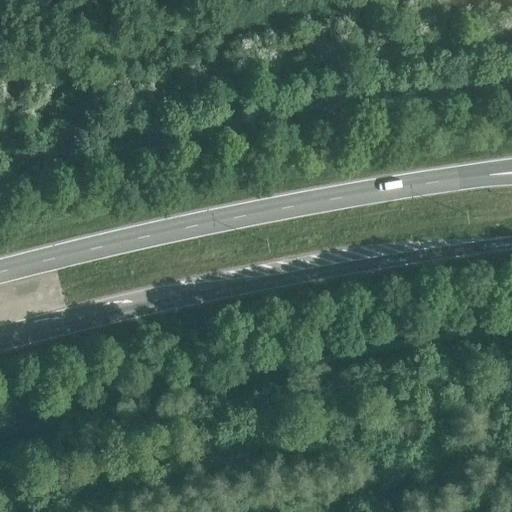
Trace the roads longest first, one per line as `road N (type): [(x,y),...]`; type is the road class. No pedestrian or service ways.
road 1 (trunk): [(0,341),(245,286),(511,243)]
road 2 (trunk): [(491,174),(178,229),(0,274)]
